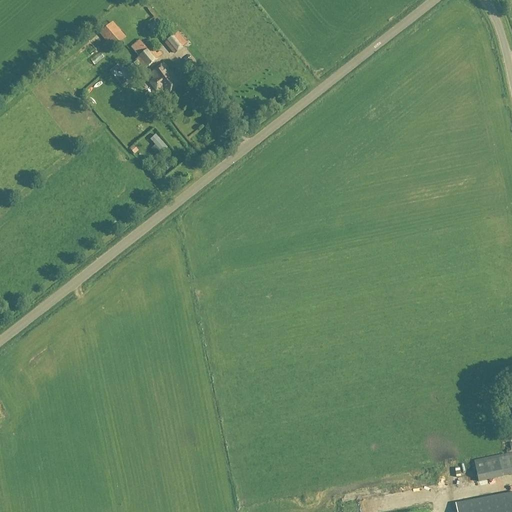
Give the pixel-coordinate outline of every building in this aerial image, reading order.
[(125,38),(112,23),(99,34),(106,43),(101,47),(107,54),(125,38)] [(179,30),(174,33),(183,45),(188,42),(179,30)] [(161,38),(165,43),(174,35),(170,31),(161,38)] [(174,54),(183,47),(174,35),(165,43),(164,43),(174,54)] [(147,50),(141,43),(133,50),(139,57),(135,60),(137,62),(133,65),(139,72),(143,69),(144,70),(158,58),(150,48),(147,50)] [(160,89),(161,90),(165,96),(179,86),(164,64),(150,74),(153,79),(148,82),(155,92),(160,89)] [(131,78),(138,72),(132,66),(126,71),(131,78)] [(139,186),(142,191),(148,188),(144,182),(139,186)] [(38,364),(39,370),(37,370),(40,382),(49,380),(48,374),(57,372),(53,360),(38,364)] [(511,453),(474,462),(478,483),(511,475),(511,453)] [(511,511),(511,494),(455,505),(456,511),(511,511)]
